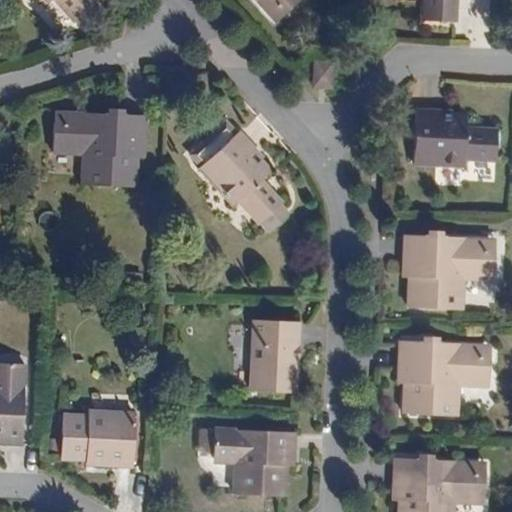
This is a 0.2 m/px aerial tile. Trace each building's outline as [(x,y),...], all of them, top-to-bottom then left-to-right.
[(51,0),(54,0),(75,23),(77,22),(99,2),(101,1),(100,0),(43,0),(47,4),(48,2),(51,0)] [(277,23),(278,24),(278,23),(280,22),(287,16),(303,0),(256,0),(258,2),(277,23)] [(423,0),(423,22),(456,23),(458,23),(459,0),(423,0)] [(335,61),(312,60),(311,88),(334,88),(335,61)] [(58,111),(57,111),(57,112),(56,113),(56,122),(54,153),(84,155),(83,185),(84,185),(139,188),(140,188),(141,157),(147,158),(148,158),(148,157),(150,118),(150,115),(126,114),(126,108),(125,108),(124,107),(118,107),(113,107),(112,107),(111,107),(110,107),(109,113),(86,112),(58,111)] [(466,161),(500,161),(500,159),(500,129),(500,127),(466,127),(466,115),(466,113),(448,113),(448,112),(448,111),(447,111),(415,111),(415,113),(415,140),(414,167),(414,169),(466,169),(466,167),(466,161)] [(239,202),(262,226),(264,225),(272,234),(292,214),(284,206),(286,204),(287,203),(264,179),(272,171),(274,170),(261,157),(262,156),(263,155),(263,154),(240,131),(239,132),(232,138),(219,126),(189,155),(202,167),(199,169),(198,171),(233,208),(235,206),(239,202)] [(496,239),(496,238),(495,238),(467,237),(443,236),(444,230),(442,230),(441,230),(435,230),(430,230),(429,230),(427,230),(427,236),(403,235),(403,238),(402,277),(402,278),(403,278),(408,278),(408,308),(409,308),(464,309),(465,309),(466,279),(495,280),(496,249),(496,240),(496,239)] [(301,344),(302,322),(299,322),(289,322),(289,317),(288,317),(267,316),(266,316),(266,317),(266,321),(255,321),(252,321),(250,391),(252,391),(298,393),(300,393),(301,361),(301,344)] [(493,345),(492,344),(464,344),(440,343),(441,337),(439,337),(438,337),(432,337),(427,336),(426,336),(424,336),(424,343),(400,342),(400,345),(399,384),(399,385),(400,385),(405,385),(405,415),(406,415),(461,416),(462,416),(463,386),(492,387),(493,356),(493,347),(493,345)] [(31,364),(27,364),(0,363),(0,444),(24,445),(24,444),(25,414),(26,382),(30,382),(31,364)] [(88,415),(63,414),(63,416),(62,461),(62,463),(87,463),(87,466),(87,467),(88,467),(135,469),(136,467),(136,439),(137,412),(137,410),(88,409),(88,411),(88,415)] [(217,426),(217,430),(216,464),(216,468),(233,469),(233,495),(234,495),(289,496),(290,496),(291,466),(296,466),(297,466),(297,465),(298,432),(297,432),(267,431),(234,431),(234,426),(217,426)] [(488,462),(488,461),(487,461),(459,460),(435,460),(435,453),(434,453),(433,453),(432,453),(427,453),(422,453),(421,453),(420,453),(419,453),(419,459),(395,459),(395,461),(394,500),(394,501),(395,501),(400,502),(399,511),(457,511),(458,503),(487,504),(488,473),(488,464),(488,462)]
